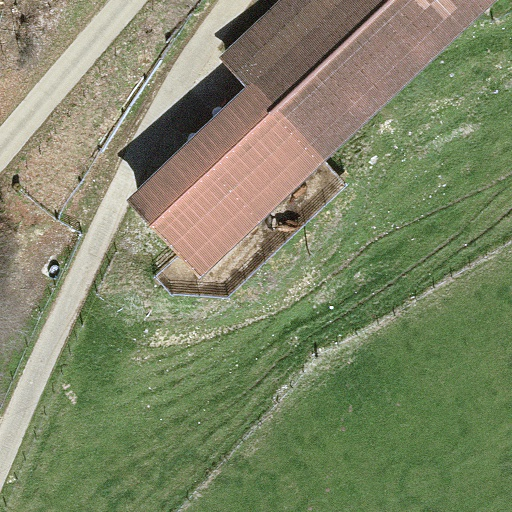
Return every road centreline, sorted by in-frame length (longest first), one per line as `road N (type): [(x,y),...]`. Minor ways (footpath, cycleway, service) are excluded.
road 1 (track): [(0,464),(118,191),(203,41),(238,0)]
road 2 (unclassified): [(0,150),(131,0)]
